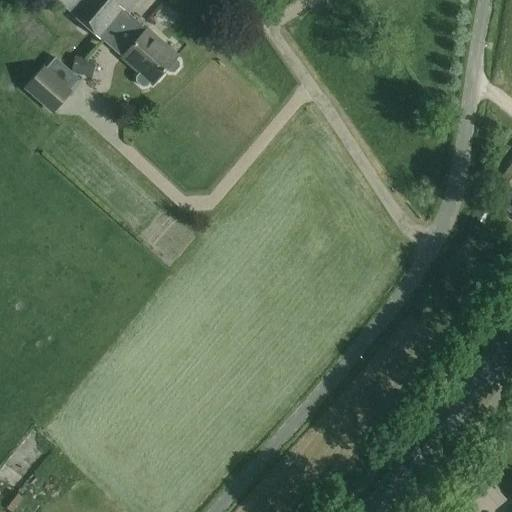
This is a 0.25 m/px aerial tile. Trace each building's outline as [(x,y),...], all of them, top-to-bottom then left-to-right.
[(56,0),(68,10),(77,0),(56,0)] [(178,56),(158,37),(147,29),(128,13),(138,0),(77,0),(68,10),(102,40),(103,39),(123,57),(122,57),(139,73),(136,76),(136,81),(142,87),(147,86),(150,83),(153,84),(166,69),(169,73),(174,73),(180,66),(179,61),(176,58),(178,56)] [(53,111),(71,92),(44,68),(26,88),(53,111)] [(511,161),(500,178),(511,187),(511,161)] [(500,204),(511,213),(511,192),(510,191),(500,204)] [(511,403),(500,412),(511,428),(511,403)] [(47,498),(63,511),(64,511),(77,497),(60,483),(47,498)] [(11,511),(24,497),(16,490),(4,506),(11,511)]
